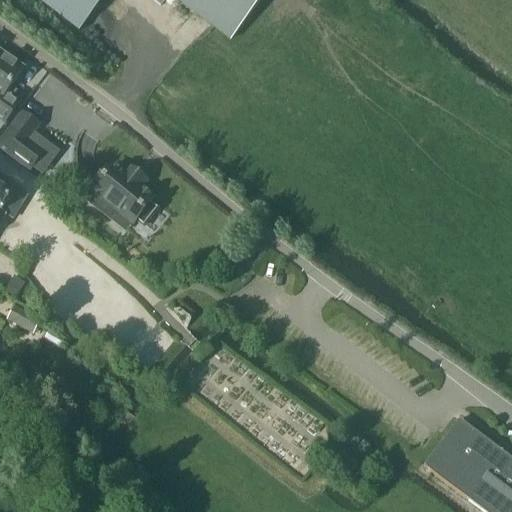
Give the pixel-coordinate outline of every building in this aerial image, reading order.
[(33,0),(78,34),(104,0),(33,0)] [(261,0),(174,0),(213,29),(230,42),(256,7),(261,0)] [(0,125),(3,128),(18,106),(5,97),(23,71),(0,55),(0,125)] [(29,138),(36,128),(21,117),(17,122),(0,144),(0,148),(29,171),(30,169),(40,156),(29,148),(34,142),(29,138)] [(124,178),(111,168),(90,194),(92,195),(86,203),(110,222),(116,214),(132,227),(135,223),(143,229),(156,211),(149,205),(152,201),(140,191),(145,185),(129,172),(124,178)] [(0,225),(5,218),(13,223),(28,197),(25,196),(12,188),(13,186),(0,178),(0,225)] [(15,300),(24,285),(13,278),(4,293),(15,300)] [(37,323),(13,309),(5,322),(29,336),(37,323)] [(511,511),(511,463),(458,423),(423,471),(479,511),(511,511)] [(347,478),(355,468),(341,456),(332,466),(347,478)]
